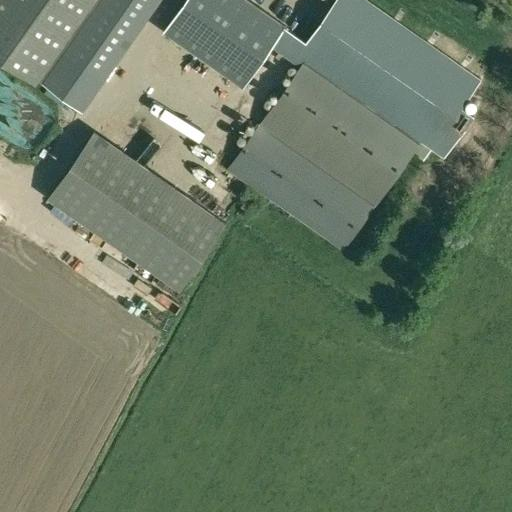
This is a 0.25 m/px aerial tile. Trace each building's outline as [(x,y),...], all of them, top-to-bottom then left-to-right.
[(0,0),(0,59),(36,85),(95,0),(0,0)] [(102,0),(44,83),(54,90),(80,108),(84,111),(160,0),(102,0)] [(185,0),(164,30),(243,86),(271,46),(279,52),(274,58),(278,61),(283,55),(300,67),(228,169),(342,251),(420,142),(443,158),(472,117),(461,108),(479,82),(364,0),(336,0),(306,42),(246,0),(185,0)] [(14,122),(30,125),(32,113),(16,110),(14,122)] [(231,137),(243,123),(235,115),(223,129),(231,137)] [(224,223),(94,130),(48,196),(178,288),(224,223)] [(252,199),(241,215),(257,226),(268,211),(252,199)] [(105,266),(133,282),(140,269),(113,253),(105,266)] [(155,317),(162,300),(147,294),(139,310),(155,317)]
